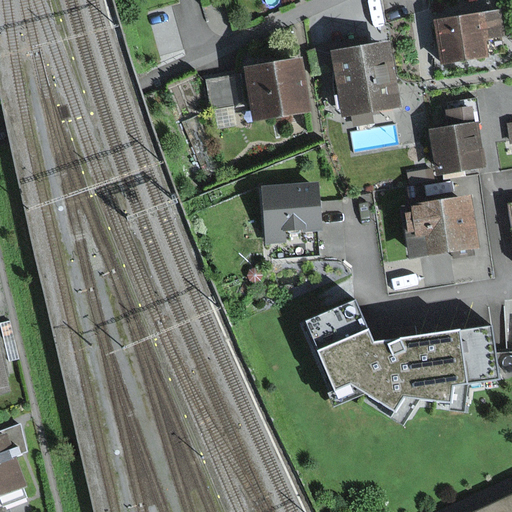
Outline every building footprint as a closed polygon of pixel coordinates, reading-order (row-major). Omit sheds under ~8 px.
[(477,11),(421,20),(428,68),(484,59),(477,11)] [(379,36),(321,48),(334,108),(391,96),(379,36)] [(297,55),(244,64),(253,116),(306,107),(297,55)] [(449,127),(430,130),(437,175),(486,167),(479,121),(475,122),(472,106),(446,111),(449,127)] [(318,182),(260,186),(264,245),(286,243),(285,233),(322,230),(318,182)] [(473,200),(397,211),(405,260),(481,248),(473,200)] [(500,380),(492,326),(374,342),(355,300),(298,324),(334,407),(358,398),(404,426),(420,401),(465,413),(468,384),(500,380)] [(10,435),(0,438),(0,489),(28,478),(10,435)] [(511,511),(511,484),(454,511),(511,511)]
